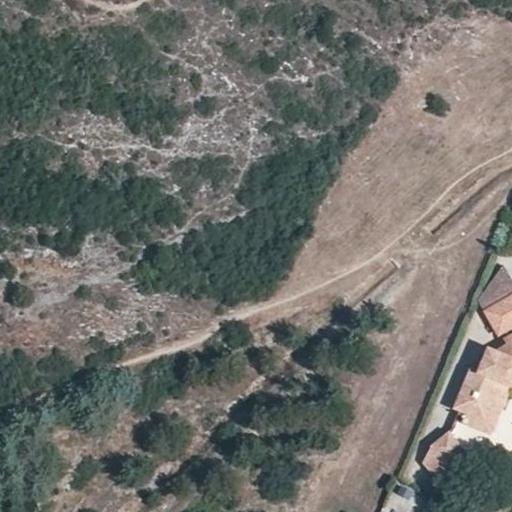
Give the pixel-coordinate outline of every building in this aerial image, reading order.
[(484,311),(511,295),(511,281),(502,267),(477,301),(484,311)] [(497,336),(511,326),(511,295),(484,311),(497,336)] [(511,373),(511,333),(503,339),(506,344),(496,349),(490,347),(477,371),(470,368),(454,407),(465,415),(484,420),(502,385),(507,387),(511,373)] [(511,373),(507,387),(502,385),(484,420),(465,415),(463,424),(492,436),(511,390),(511,389),(511,373)] [(451,468),(465,455),(446,433),(428,446),(422,462),(431,474),(451,468)]
